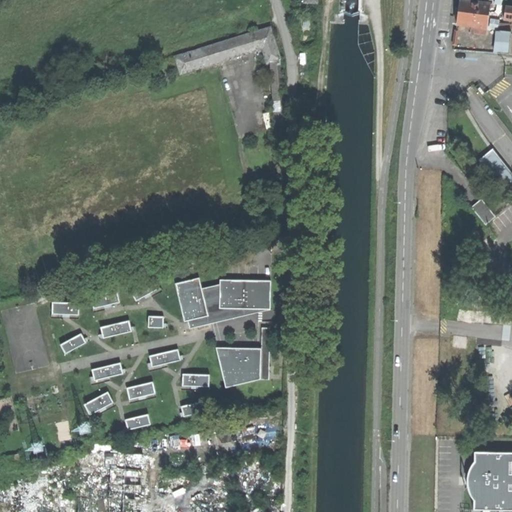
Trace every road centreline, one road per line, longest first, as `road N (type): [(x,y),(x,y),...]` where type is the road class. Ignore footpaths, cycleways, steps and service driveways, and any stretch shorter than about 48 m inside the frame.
road 1 (secondary): [(423,54),(406,167),(397,511)]
road 2 (track): [(372,0),(383,187)]
road 3 (track): [(327,0),(316,126)]
